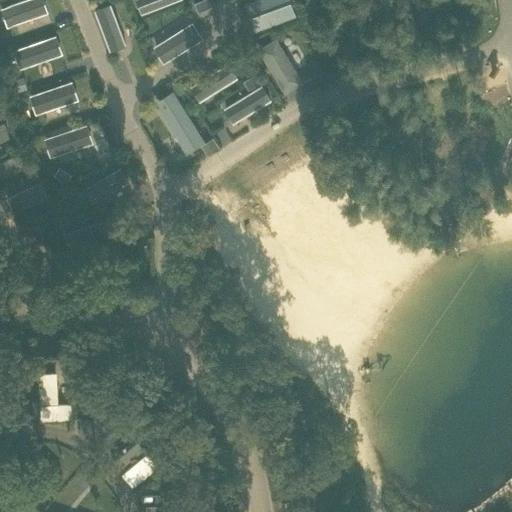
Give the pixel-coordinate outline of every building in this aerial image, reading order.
[(0,10),(5,25),(47,10),(43,0),(18,0),(0,6),(0,10)] [(137,0),(143,14),(178,0),(137,0)] [(212,6),(209,0),(200,0),(195,3),(199,12),(212,6)] [(288,0),(256,0),(245,5),(255,32),(295,18),(288,0)] [(95,10),(110,51),(126,45),(111,4),(95,10)] [(193,21),(154,46),(164,63),(204,38),(193,21)] [(13,48),(19,65),(61,51),(55,33),(13,48)] [(286,93),(304,81),(277,37),(257,48),(286,93)] [(229,63),(191,86),(199,100),(238,77),(229,63)] [(243,81),(249,90),(261,81),(255,73),(243,81)] [(316,73),(304,81),(311,91),(323,83),(316,73)] [(77,96),(71,79),(29,93),(35,111),(77,96)] [(263,85),(224,109),(233,123),(271,99),(263,85)] [(173,94),(155,105),(186,154),(204,143),(173,94)] [(19,119),(30,116),(26,102),(15,105),(19,119)] [(3,122),(0,123),(0,140),(9,136),(3,122)] [(44,137),(50,155),(92,140),(86,122),(44,137)] [(220,147),(214,137),(202,145),(208,154),(220,147)] [(18,152),(0,159),(0,176),(24,166),(18,152)] [(83,187),(91,202),(128,181),(120,166),(83,187)] [(55,174),(67,182),(72,175),(59,167),(55,174)] [(13,210),(46,195),(40,181),(6,196),(13,210)] [(114,218),(65,232),(69,248),(118,234),(114,218)] [(58,370),(39,371),(41,421),(74,419),(73,401),(60,402),(58,370)] [(113,410),(105,416),(111,424),(119,417),(113,410)] [(0,412),(0,434),(9,431),(0,412)] [(138,440),(112,461),(133,487),(159,465),(138,440)] [(48,461),(13,501),(26,511),(28,511),(63,474),(48,461)]
